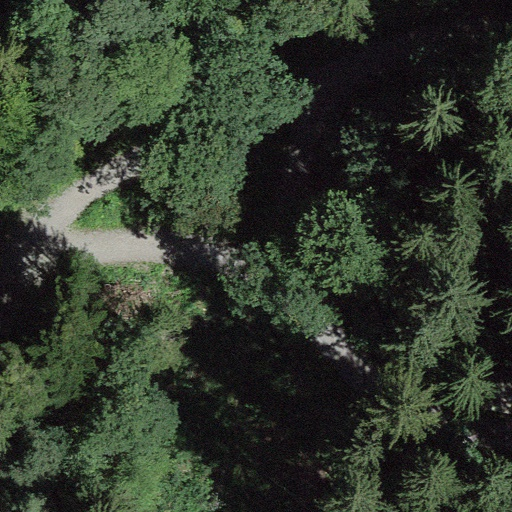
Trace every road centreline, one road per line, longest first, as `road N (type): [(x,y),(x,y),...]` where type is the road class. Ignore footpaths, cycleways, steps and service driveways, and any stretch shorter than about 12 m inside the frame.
road 1 (track): [(0,285),(16,257),(101,186),(218,127),(484,22),(511,29)]
road 2 (track): [(16,257),(105,243),(278,269),(299,322),(345,373),(417,414),(511,437)]
road 3 (track): [(278,269),(292,197),(353,72)]
